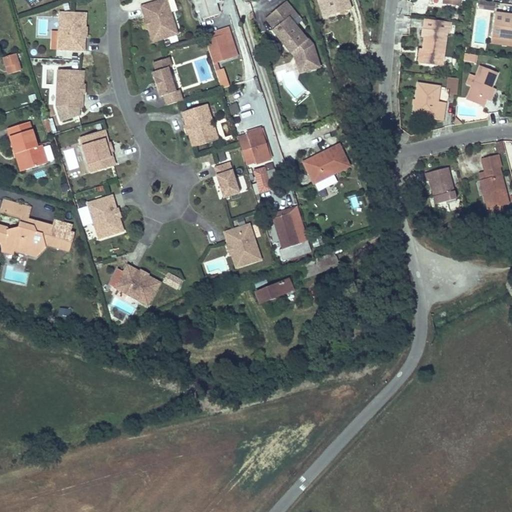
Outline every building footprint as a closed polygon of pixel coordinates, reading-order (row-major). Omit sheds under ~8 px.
[(156,0),(142,5),(146,15),(148,15),(154,32),(152,33),(154,42),(178,34),(166,0),(156,0)] [(215,0),(194,0),(193,0),(200,21),(220,14),(215,0)] [(334,14),(333,11),(348,6),(346,0),(317,0),(323,17),(334,14)] [(273,28),(270,30),(289,53),(290,53),(293,56),(295,65),(302,63),(304,63),(306,70),(320,66),(313,44),(308,38),(307,38),(296,25),(289,17),(296,12),(286,1),(270,14),(278,24),(273,28)] [(296,12),(289,17),(296,25),(302,20),(296,12)] [(511,15),(494,13),(491,36),(511,39),(511,15)] [(83,52),(84,44),(80,44),(81,25),(84,25),(85,15),(72,15),(59,14),(58,51),(83,52)] [(270,14),(265,18),(273,28),(278,24),(270,14)] [(148,15),(146,15),(147,19),(144,20),(147,30),(150,29),(152,33),(154,32),(148,15)] [(421,49),(420,63),(427,64),(441,67),(445,32),(447,32),(448,22),(424,18),(423,29),(422,29),(421,37),(423,37),(421,49)] [(232,57),(225,34),(206,40),(213,64),(217,62),(232,57)] [(511,39),(491,36),(490,43),(511,46),(511,39)] [(172,53),(176,64),(184,61),(180,50),(172,53)] [(2,57),(5,67),(8,66),(10,73),(21,69),(16,53),(2,57)] [(464,54),(463,61),(473,63),(474,55),(464,54)] [(163,97),(167,107),(184,101),(181,91),(177,93),(169,68),(173,66),(170,58),(153,64),(155,72),(152,73),(160,98),(163,97)] [(224,69),(220,71),(217,62),(213,64),(216,72),(220,84),(222,84),(223,89),(230,87),(228,82),(224,69)] [(304,63),(302,63),(295,65),(298,73),(306,70),(304,63)] [(482,98),(486,100),(490,89),(496,73),(480,66),(466,100),(478,106),(482,98)] [(82,108),(83,99),(79,99),(80,80),(83,80),(83,71),(58,70),(57,107),(61,121),(78,116),(79,108),(82,108)] [(456,94),(457,79),(447,78),(446,87),(450,87),(450,94),(456,94)] [(413,113),(425,115),(434,116),(433,119),(442,121),(444,104),(436,103),(438,87),(417,83),(413,113)] [(34,92),(28,94),(30,102),(37,100),(34,92)] [(236,100),(227,102),(230,115),(239,114),(236,100)] [(184,113),(186,122),(189,121),(194,137),(192,138),(195,149),(220,141),(208,105),(184,113)] [(288,123),(298,128),(303,118),(293,113),(288,123)] [(189,121),(186,122),(188,126),(185,127),(188,135),(190,134),(192,138),(194,137),(189,121)] [(7,128),(15,154),(20,153),(25,169),(47,163),(41,145),(36,147),(28,122),(7,128)] [(269,156),(259,125),(244,130),(245,132),(237,135),(245,161),(253,158),(254,161),(269,156)] [(104,139),(107,138),(104,130),(79,138),(90,174),(115,166),(112,157),(109,157),(104,139)] [(108,143),(107,138),(104,139),(109,157),(112,157),(111,152),(114,151),(111,142),(108,143)] [(324,157),(305,168),(315,185),(350,166),(338,145),(322,154),(324,157)] [(20,153),(15,154),(21,171),(25,169),(20,153)] [(322,154),(303,164),(305,168),(324,157),(322,154)] [(498,168),(495,156),(480,160),(486,179),(479,181),(487,210),(508,204),(498,168)] [(230,163),(215,168),(218,176),(216,177),(224,200),(240,194),(230,163)] [(265,169),(254,172),(262,195),(272,192),(265,169)] [(447,169),(424,174),(426,183),(428,182),(434,205),(455,200),(447,169)] [(112,206),(115,206),(112,197),(88,204),(100,240),(124,233),(121,223),(118,224),(112,206)] [(349,199),(352,210),(360,208),(357,197),(349,199)] [(0,211),(17,217),(20,218),(26,220),(30,207),(2,199),(0,206),(0,211)] [(270,210),(272,215),(288,210),(297,241),(302,240),(291,204),(270,210)] [(116,209),(115,206),(112,206),(118,224),(121,223),(120,219),(122,218),(119,208),(116,209)] [(297,241),(288,210),(272,215),(281,246),(289,243),(291,248),(298,246),(297,241)] [(20,218),(18,223),(33,227),(35,222),(26,220),(20,218)] [(54,220),(51,227),(57,224),(61,230),(68,232),(70,225),(54,220)] [(0,242),(14,238),(16,250),(36,256),(45,246),(44,242),(51,240),(59,243),(57,246),(68,250),(73,233),(68,232),(61,230),(57,224),(51,227),(35,222),(33,227),(18,223),(18,224),(19,226),(6,230),(5,227),(0,225),(0,242)] [(223,233),(226,242),(230,242),(235,259),(232,260),(235,268),(259,261),(248,225),(223,233)] [(14,238),(0,242),(0,245),(2,250),(12,253),(14,249),(16,250),(14,238)] [(230,242),(226,242),(227,246),(225,247),(228,257),(231,256),(232,260),(235,259),(230,242)] [(304,265),(298,268),(302,280),(309,278),(304,265)] [(136,273),(137,270),(128,266),(124,274),(116,289),(149,306),(161,283),(153,279),(152,282),(136,273)] [(141,273),(137,270),(136,273),(152,282),(153,279),(149,277),(151,274),(143,270),(141,273)] [(111,286),(116,289),(124,274),(119,271),(111,286)] [(182,281),(168,274),(164,283),(178,290),(182,281)] [(288,280),(255,293),(259,304),(292,291),(288,280)]
